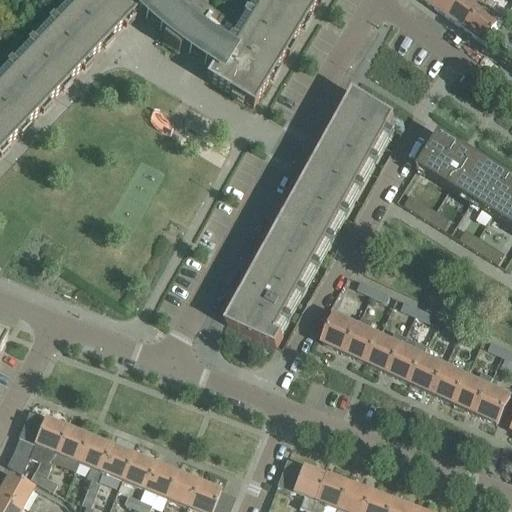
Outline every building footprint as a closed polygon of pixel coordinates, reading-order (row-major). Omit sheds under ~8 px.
[(0,162),(10,152),(7,150),(39,116),(42,118),(52,109),(49,106),(81,73),(84,75),(93,65),(90,63),(122,29),(125,32),(135,22),(132,20),(143,8),(153,18),(149,21),(157,28),(160,25),(171,33),(162,43),(178,55),(185,44),(196,52),(193,56),(203,62),(205,58),(216,65),(206,82),(253,110),(285,58),(288,60),(295,48),(292,46),(316,7),(320,9),(324,0),(241,0),(233,13),(233,12),(226,23),(215,15),(210,11),(199,4),(194,0),(83,0),(0,87),(0,162)] [(44,0),(6,0),(0,6),(0,21),(10,33),(11,33),(14,30),(45,0),(44,0)] [(432,0),(428,6),(447,20),(461,0),(432,0)] [(470,0),(461,0),(447,20),(465,33),(483,9),(488,2),(486,0),(478,0),(476,4),(470,0)] [(483,9),(465,33),(485,47),(502,23),(490,14),(495,7),(488,2),(483,9)] [(0,42),(10,33),(0,21),(0,42)] [(251,283),(226,327),(276,351),(283,339),(276,335),(285,320),(289,311),(292,306),(294,303),(301,290),(313,269),(316,264),(321,254),(391,127),(394,121),(354,96),(345,113),(341,111),(335,123),(338,125),(316,166),(312,164),(306,176),(309,178),(286,218),(283,217),(276,229),(280,230),(257,271),(254,269),(247,281),(251,283)] [(440,137),(417,174),(419,175),(421,172),(428,176),(426,178),(463,201),(464,199),(472,204),(471,206),(472,206),(494,171),(472,157),(463,151),(440,137)] [(511,182),(494,171),(472,206),(472,207),(474,205),(482,210),(480,212),(511,231),(511,182)] [(410,199),(403,210),(410,214),(417,203),(410,199)] [(417,203),(410,214),(417,218),(424,207),(417,203)] [(424,207),(417,218),(423,222),(430,211),(424,207)] [(430,211),(423,222),(430,226),(437,215),(430,211)] [(437,215),(430,226),(436,230),(443,219),(437,215)] [(443,219),(436,230),(443,235),(450,224),(443,219)] [(466,233),(459,244),(465,249),(472,237),(466,233)] [(472,237),(465,249),(472,253),(479,241),(472,237)] [(479,241),(472,253),(479,257),(486,246),(479,241)] [(486,246),(479,257),(485,261),(492,250),(486,246)] [(492,250),(485,261),(492,265),(499,254),(492,250)] [(499,254),(492,265),(498,269),(505,258),(499,254)] [(360,286),(357,294),(372,300),(375,294),(375,293),(360,286)] [(386,307),(390,300),(375,293),(375,294),(372,300),(386,307)] [(337,310),(350,316),(357,301),(343,294),(337,310)] [(401,314),(415,320),(418,314),(419,313),(404,307),(401,314)] [(433,320),(419,313),(418,314),(415,320),(430,327),(433,320)] [(345,357),(358,330),(335,320),(323,347),(345,357)] [(358,330),(345,357),(367,367),(380,340),(369,335),(373,326),(362,321),(358,330)] [(462,334),(462,333),(448,327),(444,334),(459,341),(462,334)] [(462,334),(459,341),(473,347),(477,340),(462,333),(462,334)] [(380,340),(367,367),(389,377),(406,341),(395,336),(391,345),(380,340)] [(406,341),(389,377),(411,388),(423,360),(412,355),(417,346),(406,341)] [(491,347),(488,354),(502,361),(506,354),(491,347)] [(511,356),(506,354),(502,361),(511,365),(511,356)] [(432,398),(445,371),(423,360),(411,388),(432,398)] [(467,381),(445,371),(432,398),(454,408),(467,381)] [(454,408),(476,418),(488,391),(493,382),(482,377),(478,386),(467,381),(454,408)] [(511,401),(488,391),(476,418),(498,428),(511,401)] [(12,459),(6,470),(20,478),(27,467),(28,464),(39,468),(35,476),(46,482),(50,473),(52,467),(56,458),(67,432),(44,423),(43,427),(28,420),(12,459)] [(67,432),(56,458),(78,467),(89,441),(67,432)] [(89,441),(78,467),(90,472),(85,482),(96,486),(100,476),(111,450),(89,441)] [(111,450),(100,476),(122,485),(133,459),(111,450)] [(133,459),(122,485),(144,494),(155,468),(133,459)] [(155,468),(144,494),(166,503),(176,477),(155,468)] [(284,474),(277,491),(306,501),(302,511),(311,511),(325,479),(302,470),(301,474),(286,468),(284,474)] [(35,476),(31,484),(42,490),(46,482),(35,476)] [(176,477),(166,503),(188,511),(198,486),(176,477)] [(9,479),(0,494),(0,501),(18,511),(22,511),(34,492),(9,479)] [(325,479),(311,511),(322,511),(324,508),(333,511),(337,511),(347,487),(325,479)] [(46,482),(42,490),(53,496),(57,489),(46,482)] [(100,489),(95,487),(91,485),(87,497),(95,500),(100,489)] [(198,486),(188,511),(231,511),(234,505),(219,499),(221,495),(198,486)] [(347,487),(337,511),(362,511),(369,496),(347,487)] [(369,496),(362,511),(388,511),(391,504),(369,496)] [(95,500),(87,497),(82,509),(90,511),(95,500)] [(134,511),(136,511),(139,505),(128,500),(125,508),(134,511)] [(18,511),(0,501),(0,511),(18,511)]
